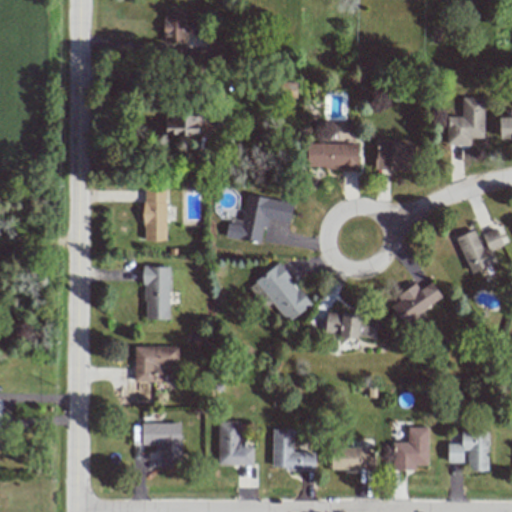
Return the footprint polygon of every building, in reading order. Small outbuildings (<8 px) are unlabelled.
[(163,8),(163,43),(184,42),(183,8),(163,8)] [(483,138),(484,98),(461,98),(461,117),(446,117),(446,145),(469,145),(470,138),(483,138)] [(206,116),(165,115),(164,135),(196,135),(197,125),(206,125),(206,116)] [(499,139),(511,138),(511,116),(498,117),(499,139)] [(374,169),(413,170),(413,143),(375,142),(374,169)] [(357,144),(306,144),(307,169),(357,169),(357,144)] [(143,241),(165,241),(165,188),(142,189),(143,241)] [(293,201),(245,194),(240,226),(226,223),(224,237),(261,243),(264,219),(289,222),(293,201)] [(470,273),(496,263),(491,250),(503,245),(496,228),(478,235),(475,229),(455,237),(470,273)] [(310,304),(277,263),(254,281),(287,323),(310,304)] [(169,267),(144,266),(142,319),(167,319),(169,267)] [(442,299),(431,282),(419,290),(415,284),(395,295),(399,301),(390,306),(400,324),(442,299)] [(375,338),(377,316),(325,312),(324,335),(375,338)] [(177,347),(133,346),(133,382),(151,382),(151,374),(162,374),(162,369),(177,369),(177,347)] [(252,465),(252,447),(240,447),(240,422),(218,421),(217,465),(252,465)] [(179,423),(141,423),(140,445),(157,445),(157,467),(179,467),(179,423)] [(392,469),(415,469),(415,465),(427,465),(427,428),(407,428),(407,442),(391,442),(392,469)] [(314,470),(315,453),(291,452),(292,429),(272,429),(271,469),(314,470)] [(487,471),(488,432),(461,432),(460,444),(447,443),(446,462),(462,463),(463,451),(467,451),(467,470),(487,471)] [(330,470),(374,469),(373,451),(360,451),(360,447),(330,448),(330,470)]
